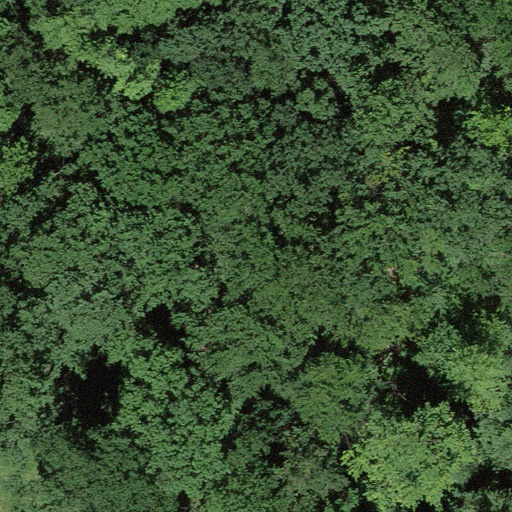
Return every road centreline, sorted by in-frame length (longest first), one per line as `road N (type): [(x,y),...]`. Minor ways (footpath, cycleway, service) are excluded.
road 1 (track): [(88,0),(345,64),(511,17)]
road 2 (track): [(0,313),(128,511)]
